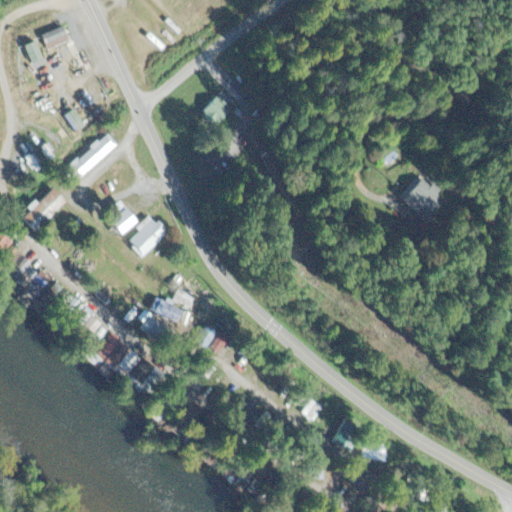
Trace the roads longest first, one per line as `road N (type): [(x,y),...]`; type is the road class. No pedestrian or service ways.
road 1 (primary): [(87,0),(231,284),(356,391),(511,490)]
road 2 (residential): [(142,110),(285,0)]
